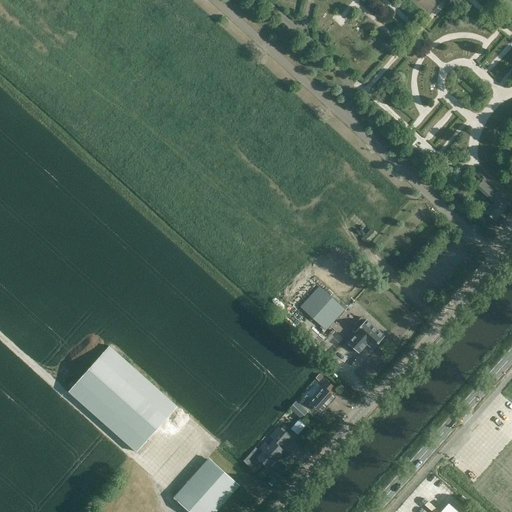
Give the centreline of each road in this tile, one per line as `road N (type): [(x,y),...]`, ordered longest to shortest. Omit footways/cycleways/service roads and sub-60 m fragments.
road 1 (tertiary): [(276,511),(511,248)]
road 2 (secondary): [(373,511),(511,357)]
